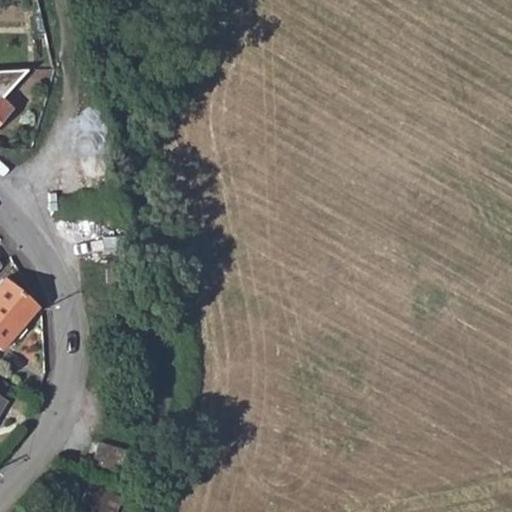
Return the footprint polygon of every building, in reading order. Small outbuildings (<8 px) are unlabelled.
[(2,100),(26,71),(0,71),(0,121),(12,109),(2,100)] [(129,248),(129,234),(101,235),(102,249),(129,248)] [(108,265),(109,280),(135,279),(134,265),(108,265)] [(0,348),(2,351),(35,310),(2,279),(0,281),(0,348)] [(126,479),(134,454),(98,442),(90,467),(126,479)] [(97,511),(113,511),(120,500),(88,483),(78,502),(97,511)]
